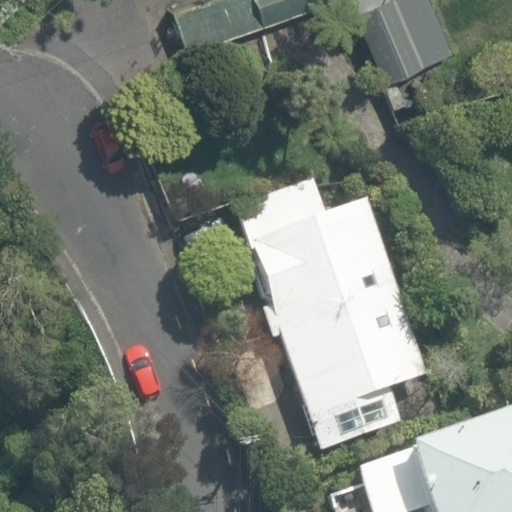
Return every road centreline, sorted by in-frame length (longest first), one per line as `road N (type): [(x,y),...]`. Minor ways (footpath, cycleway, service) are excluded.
road 1 (residential): [(0,128),(108,258),(170,380),(195,511)]
road 2 (tertiary): [(0,175),(173,0)]
